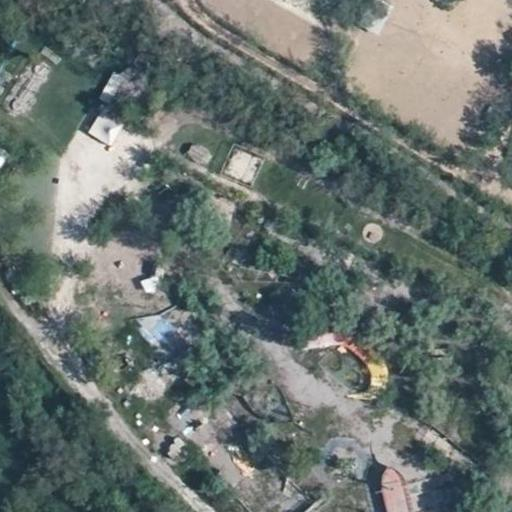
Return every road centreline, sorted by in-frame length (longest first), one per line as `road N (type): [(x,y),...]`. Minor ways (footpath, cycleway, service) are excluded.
road 1 (track): [(150,141),(79,187),(54,351),(207,511)]
road 2 (track): [(511,225),(358,137),(151,0)]
road 3 (track): [(511,285),(226,126),(179,116),(150,141)]
